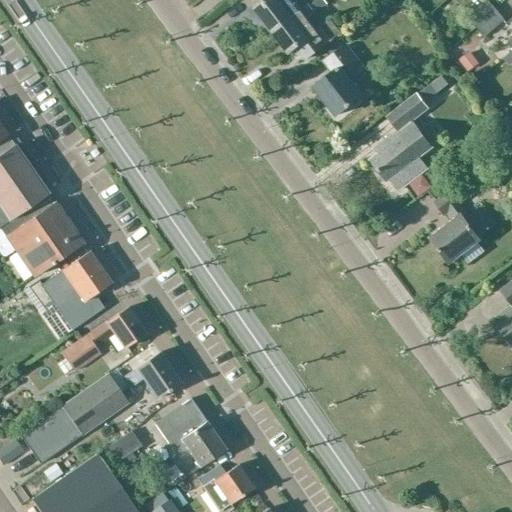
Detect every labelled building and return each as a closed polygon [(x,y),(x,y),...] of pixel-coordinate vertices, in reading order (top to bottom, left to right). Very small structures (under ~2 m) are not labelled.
[(257,0),(261,4),(254,8),(272,31),(311,0),(257,0)] [(319,0),(311,0),(272,31),(287,51),(294,46),(306,61),(334,40),(333,39),(341,34),(330,19),(321,26),(317,29),(308,19),(313,15),(311,12),(323,4),(319,0)] [(468,18),(476,28),(496,10),(488,0),(468,18)] [(496,10),(476,28),(484,38),(505,20),(496,10)] [(348,81),(363,69),(344,46),(324,62),(332,72),(314,86),(337,115),(361,97),(348,81)] [(459,47),(453,52),(459,58),(464,53),(459,47)] [(469,52),(458,60),(467,72),(478,64),(469,52)] [(440,76),(429,85),(436,93),(447,84),(440,76)] [(390,179),(398,190),(427,168),(418,157),(431,147),(410,121),(427,108),(417,95),(388,117),(398,131),(376,148),(380,153),(370,161),(387,182),(390,179)] [(0,160),(15,150),(12,145),(4,134),(0,128),(0,160)] [(0,229),(47,197),(45,195),(46,194),(15,150),(0,160),(0,229)] [(458,205),(467,196),(459,185),(433,204),(442,215),(446,213),(453,222),(430,239),(448,263),(478,240),(469,227),(472,224),(464,214),(458,205)] [(47,197),(0,229),(0,254),(3,260),(13,253),(32,280),(83,246),(80,243),(52,203),(51,203),(47,197)] [(37,279),(26,287),(41,308),(50,301),(70,330),(93,314),(84,301),(109,284),(88,252),(41,285),(37,279)] [(511,288),(504,295),(511,306),(501,314),(506,320),(497,327),(511,347),(511,288)] [(122,349),(144,334),(126,308),(60,354),(64,359),(57,364),(63,374),(71,369),(73,372),(99,354),(94,347),(112,334),(122,349)] [(157,353),(121,378),(127,386),(141,377),(156,399),(178,383),(157,353)] [(107,375),(20,436),(39,464),(127,402),(120,392),(107,375)] [(198,468),(225,450),(189,399),(152,424),(162,439),(166,444),(163,447),(184,478),(198,468)] [(103,451),(112,465),(140,446),(131,432),(103,451)] [(0,449),(0,462),(2,466),(23,452),(14,439),(0,449)] [(30,501),(38,511),(135,511),(96,455),(30,501)] [(42,472),(49,483),(61,475),(53,464),(42,472)] [(229,505),(252,489),(236,466),(224,475),(218,467),(207,474),(198,480),(219,511),(229,505)] [(177,511),(169,499),(149,511),(148,511),(177,511)]
